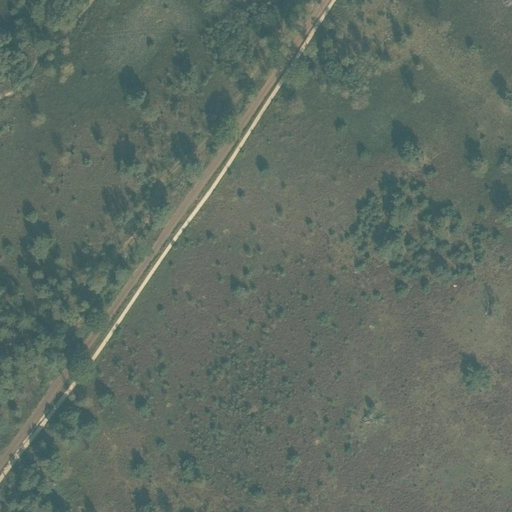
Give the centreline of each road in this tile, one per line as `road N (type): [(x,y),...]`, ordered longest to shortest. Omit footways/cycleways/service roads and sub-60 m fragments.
road 1 (track): [(326,0),(0,465)]
road 2 (track): [(92,0),(50,36),(24,80),(0,96)]
